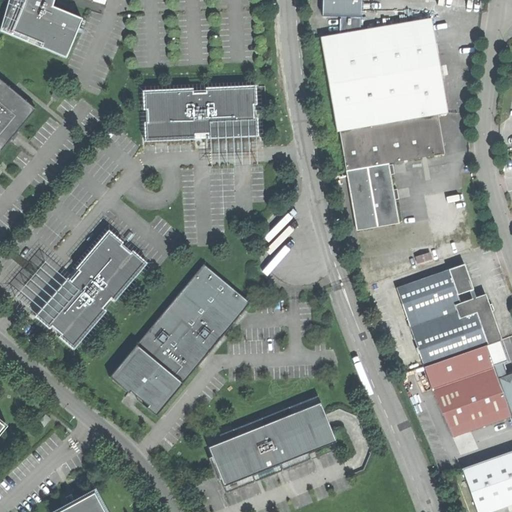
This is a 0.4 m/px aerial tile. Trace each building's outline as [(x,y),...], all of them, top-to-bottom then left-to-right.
[(15,0),(2,32),(29,43),(30,39),(42,44),(40,48),(67,59),(78,31),(83,19),(44,3),(44,0),(19,0),(19,2),(15,0)] [(341,17),(361,17),(361,0),(322,0),(322,17),(341,17)] [(341,17),(340,34),(361,31),(361,17),(341,17)] [(321,38),(337,132),(340,132),(439,115),(448,114),(440,67),(432,19),(361,31),(340,34),(321,38)] [(0,153),(10,141),(14,137),(19,130),(36,110),(16,93),(13,90),(0,79),(0,153)] [(145,123),(146,142),(196,140),(196,135),(202,135),(209,134),(209,139),(259,137),(258,118),(255,118),(254,106),(258,106),(257,86),(207,88),(207,93),(194,94),(194,89),(144,91),(145,111),(148,111),(148,123),(145,123)] [(439,115),(340,132),(346,172),(389,164),(445,155),(439,115)] [(389,164),(346,172),(356,230),(399,223),(389,164)] [(69,279),(36,317),(51,330),(53,327),(62,335),(60,338),(75,350),(107,312),(104,308),(112,299),(115,302),(148,264),(133,251),(131,254),(122,246),(124,243),(110,231),(77,269),(80,272),(76,277),(72,282),(69,279)] [(418,266),(432,260),(430,253),(415,258),(418,266)] [(487,295),(476,299),(464,264),(398,288),(426,367),(503,340),(495,317),(487,295)] [(205,266),(111,378),(128,392),(138,400),(157,416),(245,311),(251,304),(205,266)] [(503,340),(426,367),(434,389),(495,368),(505,364),(511,362),(503,340)] [(509,374),(505,364),(495,368),(498,378),(509,374)] [(495,368),(434,389),(452,438),(511,416),(498,378),(495,368)] [(511,372),(509,374),(498,378),(511,416),(511,372)] [(291,414),(320,403),(317,396),(288,407),(291,414)] [(325,415),(320,403),(291,414),(264,425),(235,436),(210,446),(207,448),(217,473),(223,487),(252,475),(265,470),(279,465),(308,453),(336,442),(329,424),(325,415)] [(38,425),(43,429),(52,419),(47,415),(38,425)] [(233,430),(235,436),(264,425),(261,418),(233,430)] [(511,452),(462,469),(476,511),(488,511),(511,504),(511,452)] [(308,453),(279,465),(282,471),(310,460),(308,453)] [(252,475),(223,487),(225,494),(255,482),(252,475)] [(103,511),(94,494),(82,501),(73,505),(60,511),(103,511)]
